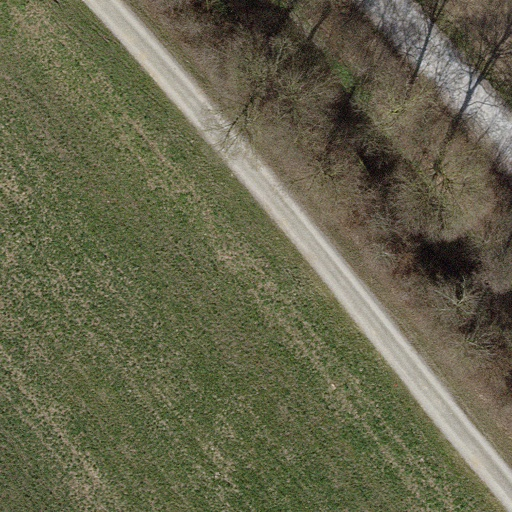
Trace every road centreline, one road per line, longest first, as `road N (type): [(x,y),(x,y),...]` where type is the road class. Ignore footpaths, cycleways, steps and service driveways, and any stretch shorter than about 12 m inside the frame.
road 1 (track): [(511,492),(105,0)]
road 2 (track): [(511,154),(372,0)]
